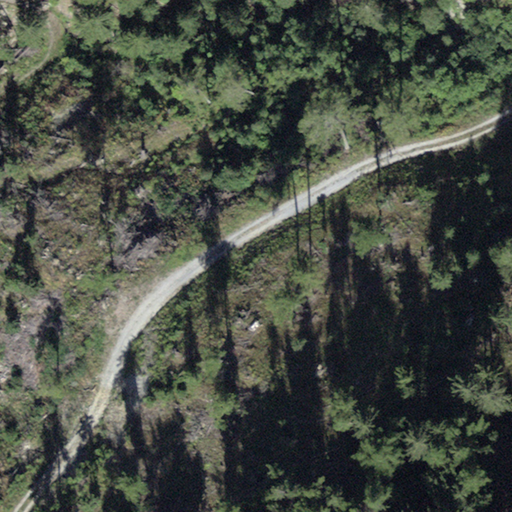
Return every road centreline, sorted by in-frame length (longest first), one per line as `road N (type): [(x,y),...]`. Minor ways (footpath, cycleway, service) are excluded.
road 1 (track): [(19,511),(92,415),(118,339),(152,290),(257,215),(378,154),(470,134),(511,109)]
road 2 (track): [(0,90),(51,51),(55,21),(42,4),(23,0)]
